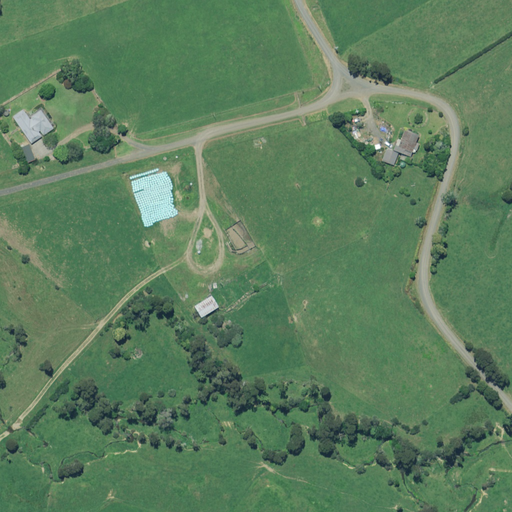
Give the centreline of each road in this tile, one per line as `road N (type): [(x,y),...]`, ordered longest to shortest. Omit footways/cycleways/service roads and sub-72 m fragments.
road 1 (unclassified): [(511,405),(427,305),(421,287),(419,261),(449,148),(447,111),(433,98),(348,79)]
road 2 (unclassified): [(348,79),(314,103),(0,187)]
